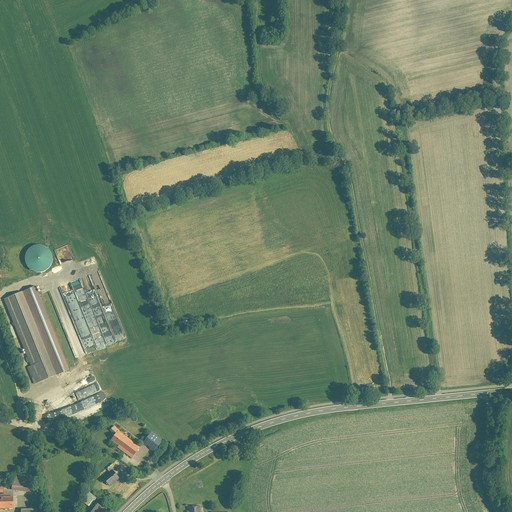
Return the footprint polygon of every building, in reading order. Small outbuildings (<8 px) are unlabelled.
[(40,383),(40,382),(58,375),(37,324),(25,292),(4,300),(31,367),(27,369),(34,385),(40,383)] [(71,370),(50,319),(37,324),(58,375),(71,370)] [(56,421),(51,431),(59,435),(64,426),(56,421)] [(118,432),(111,441),(132,457),(139,448),(118,432)] [(151,433),(143,444),(154,452),(162,441),(151,433)] [(112,463),(105,470),(107,473),(115,466),(112,463)] [(112,470),(103,479),(110,487),(120,478),(112,470)] [(13,478),(12,486),(8,486),(7,489),(12,490),(12,491),(29,492),(30,479),(13,478)] [(88,493),(82,503),(89,508),(96,498),(88,493)] [(0,511),(0,509),(14,509),(14,496),(0,495),(0,511)] [(88,511),(98,511),(102,507),(95,503),(88,511)]
